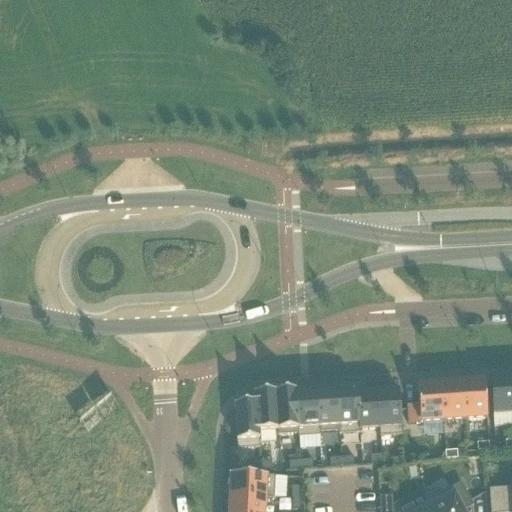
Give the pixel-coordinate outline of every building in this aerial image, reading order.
[(511,415),(511,382),(511,379),(489,380),(492,417),(511,415)] [(464,423),(486,421),(484,383),(461,384),(464,423)] [(464,423),(461,384),(439,386),(442,424),(464,423)] [(418,407),(406,407),(407,426),(411,426),(420,426),(421,426),(441,424),(442,424),(439,386),(417,387),(417,393),(418,407)] [(348,391),(337,392),(339,429),(340,433),(338,433),(338,437),(340,436),(356,435),(360,435),(360,432),(360,427),(358,395),(357,391),(353,391),(348,391)] [(319,393),(317,393),(319,435),(338,433),(340,433),(339,429),(337,392),(324,393),(319,393)] [(294,394),(275,395),(277,433),(276,433),(277,438),(278,437),(297,436),(299,436),(296,395),(296,394),(296,393),(294,394)] [(298,394),(296,395),(299,436),(297,436),(297,439),(299,439),(318,438),(320,438),(319,435),(317,393),(303,394),(298,394)] [(389,393),(378,394),(380,431),(378,431),(379,439),(381,439),(401,437),(398,393),(394,393),(389,393)] [(360,395),(358,395),(360,427),(360,432),(378,431),(380,431),(378,394),(365,395),(360,395)] [(275,395),(253,396),(254,404),(254,406),(256,434),(258,434),(276,433),(277,433),(275,395)] [(242,406),(234,407),(236,442),(237,451),(257,450),(259,450),(258,435),(258,434),(256,434),(254,406),(242,406)] [(489,452),(488,444),(476,445),(477,453),(489,452)] [(457,460),(456,453),(444,453),(445,461),(457,460)] [(381,457),(369,457),(370,465),(382,465),(381,457)] [(404,466),(403,458),(391,461),(393,469),(404,466)] [(340,460),(341,468),(353,467),(352,459),(340,460)] [(329,469),(341,468),(340,460),(328,461),(329,469)] [(300,463),(300,471),(312,470),(312,462),(300,463)] [(247,471),(258,471),(259,463),(247,463),(247,471)] [(259,463),(258,471),(270,472),(271,464),(259,463)] [(300,471),(300,463),(288,464),(288,472),(300,471)] [(229,478),(228,497),(265,499),(265,500),(273,501),(273,499),(274,478),(229,476),(229,477),(229,478)] [(449,491),(426,504),(429,511),(463,511),(473,507),(461,484),(449,490),(450,491),(449,491)] [(290,489),(291,500),(299,500),(298,488),(290,489)] [(511,511),(511,489),(489,491),(490,511),(511,511)] [(394,491),(378,492),(379,511),(429,511),(426,504),(409,511),(399,511),(396,505),(395,503),(394,491)] [(228,506),(227,511),(264,511),(265,500),(265,499),(228,497),(228,498),(228,501),(228,506)] [(299,511),(299,500),(291,500),(291,511),(299,511)]
